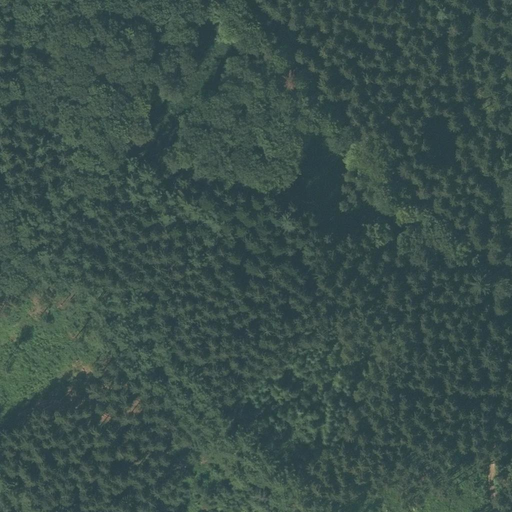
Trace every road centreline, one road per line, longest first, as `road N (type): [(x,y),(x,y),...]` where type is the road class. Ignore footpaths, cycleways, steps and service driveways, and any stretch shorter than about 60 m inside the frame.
road 1 (track): [(482,252),(397,245),(274,191),(129,155),(0,95)]
road 2 (track): [(511,277),(377,150),(247,0)]
road 3 (track): [(487,511),(494,405),(511,342)]
